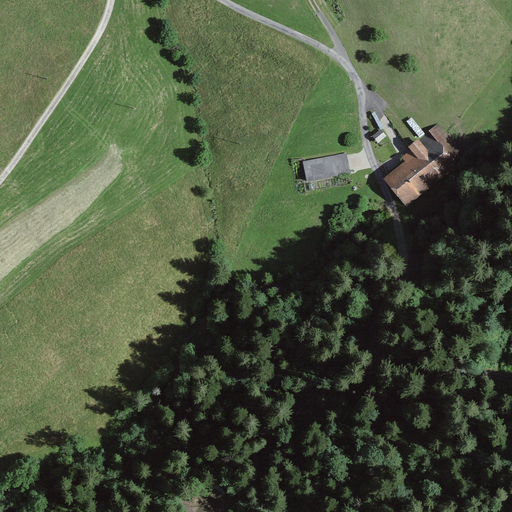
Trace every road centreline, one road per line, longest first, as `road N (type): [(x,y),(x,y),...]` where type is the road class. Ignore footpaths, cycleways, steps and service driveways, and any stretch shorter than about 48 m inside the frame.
road 1 (unclassified): [(224,0),(346,63),(395,215)]
road 2 (track): [(389,298),(370,309),(216,511)]
road 3 (track): [(400,241),(402,273),(374,330),(377,354),(400,369),(511,377)]
